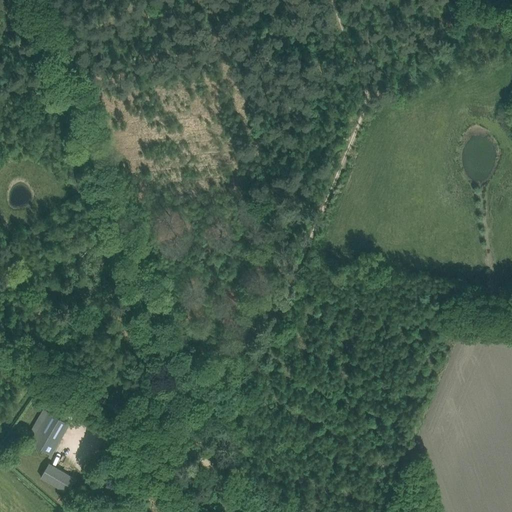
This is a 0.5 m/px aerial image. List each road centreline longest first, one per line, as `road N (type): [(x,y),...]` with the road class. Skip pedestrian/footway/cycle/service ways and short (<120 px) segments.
road 1 (track): [(61,54),(211,473)]
road 2 (track): [(0,345),(211,473)]
